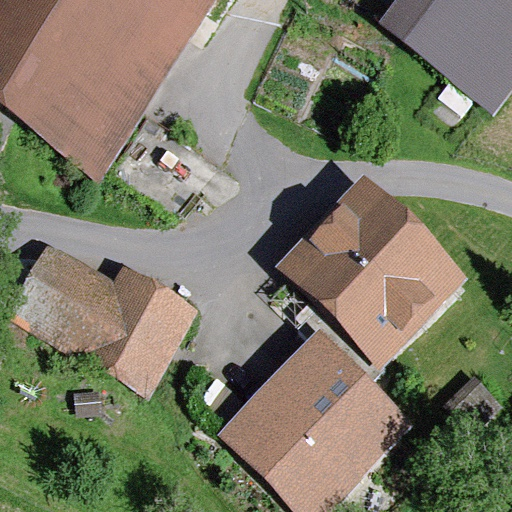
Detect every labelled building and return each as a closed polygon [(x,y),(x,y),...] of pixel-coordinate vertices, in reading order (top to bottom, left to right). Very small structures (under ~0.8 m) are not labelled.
[(0,0),(0,109),(114,186),(240,0),(0,0)] [(511,82),(511,0),(462,0),(420,55),(492,109),(511,82)] [(290,280),(320,311),(377,371),(458,295),(371,203),(290,280)] [(96,368),(149,397),(191,319),(125,283),(114,304),(59,274),(28,331),(96,368)] [(359,388),(377,371),(320,311),(298,331),(319,353),(226,441),(292,511),(324,511),(405,436),(359,388)]
